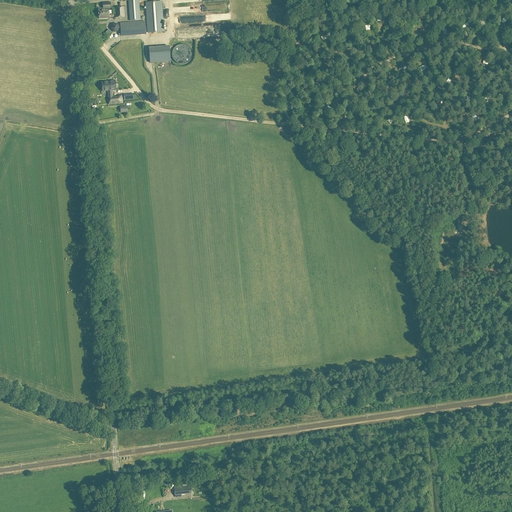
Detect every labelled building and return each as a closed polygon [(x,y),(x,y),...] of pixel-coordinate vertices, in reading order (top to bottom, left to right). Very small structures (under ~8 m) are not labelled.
[(140,20),(138,0),(130,0),(128,0),(130,21),(140,20)] [(163,31),(161,1),(146,2),(148,33),(163,31)] [(109,18),(109,8),(110,8),(110,2),(102,3),(103,8),(98,9),(99,19),(109,18)] [(115,7),(115,18),(124,17),(124,7),(115,7)] [(117,23),(112,24),(110,28),(113,32),(118,32),(120,27),(117,23)] [(123,36),(147,34),(146,23),(122,25),(123,36)] [(185,64),(187,63),(188,62),(190,61),(191,59),(192,57),(192,56),(192,53),(192,51),(192,50),(190,47),(189,46),(187,45),(186,44),(184,44),(182,44),(180,44),(178,45),(176,45),(175,47),(173,49),(173,50),(172,52),(172,55),(172,57),(173,58),(174,60),(175,61),(176,62),(179,64),(181,64),(183,64),(185,64)] [(149,47),(150,62),(170,61),(169,46),(149,47)] [(406,68),(405,62),(398,63),(400,70),(406,68)] [(108,96),(107,96),(108,104),(116,103),(115,97),(115,96),(110,96),(110,91),(116,90),(115,80),(108,81),(109,81),(101,82),(102,91),(106,91),(107,91),(108,91),(108,96)]
